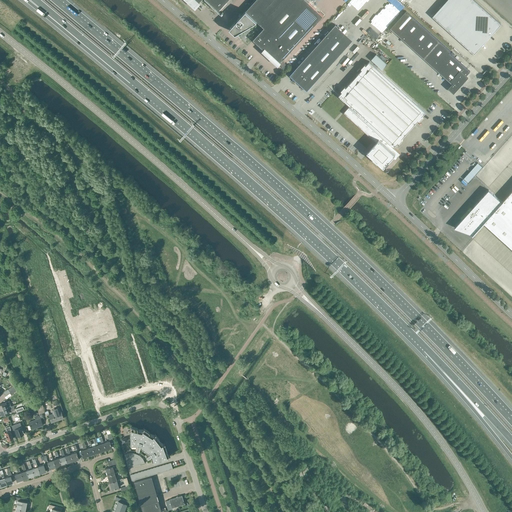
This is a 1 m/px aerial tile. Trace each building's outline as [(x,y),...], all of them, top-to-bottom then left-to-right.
[(206,0),(219,11),(228,0),(206,0)] [(264,28),(253,40),(290,0),(255,0),(230,28),(236,34),(243,29),(245,31),(248,29),(246,28),(257,21),(264,28)] [(260,46),(264,50),(308,2),(305,0),(290,0),(253,40),(257,44),(256,45),(259,48),(260,46)] [(501,24),(474,0),(454,0),(436,20),(474,54),(501,24)] [(264,50),(272,58),(271,59),(273,61),(275,60),(279,64),(323,16),(308,2),(264,50)] [(449,52),(451,51),(406,11),(391,27),(453,83),(449,88),(454,92),(467,77),(466,76),(470,71),(449,52)] [(289,76),(307,91),(353,40),(335,25),(289,76)] [(382,70),(387,64),(376,54),(371,60),(382,70)] [(367,152),(384,167),(392,157),(395,160),(401,154),(393,147),(394,146),(395,146),(398,143),(399,144),(403,140),(402,139),(418,120),(419,121),(423,117),(422,116),(426,112),(369,62),(366,66),(365,65),(361,69),(362,70),(346,88),(345,87),(341,91),(342,92),(339,96),(350,106),(343,113),(376,142),(367,152)] [(511,190),(503,201),(502,202),(489,190),(472,209),(469,206),(467,209),(469,211),(455,228),(473,234),(472,235),(473,235),(484,223),(511,247),(511,190)] [(0,409),(7,407),(11,406),(9,401),(0,404),(0,409)] [(11,406),(7,407),(0,409),(0,412),(1,415),(9,412),(9,411),(10,411),(11,412),(12,411),(14,409),(14,407),(14,405),(11,406)] [(63,418),(61,411),(60,411),(59,407),(51,410),(53,413),(48,415),(51,422),(63,418)] [(35,420),(28,422),(29,425),(27,426),(29,430),(43,425),(40,418),(39,415),(34,417),(35,420)] [(17,436),(18,436),(19,436),(21,436),(21,435),(23,434),(23,432),(20,423),(12,425),(11,425),(13,430),(15,429),(17,436)] [(8,440),(13,438),(10,430),(11,430),(9,426),(6,428),(7,431),(4,432),(5,436),(6,435),(8,440)] [(151,460),(151,461),(170,455),(169,455),(165,451),(166,450),(164,444),(165,443),(164,443),(163,444),(158,441),(159,439),(155,434),(154,435),(149,433),(149,432),(144,428),(143,428),(143,430),(137,430),(137,428),(131,426),(131,446),(135,445),(136,448),(138,449),(139,447),(148,453),(146,455),(148,457),(150,456),(151,460)] [(98,444),(100,451),(106,449),(103,443),(104,442),(101,436),(99,436),(101,443),(98,444)] [(86,448),(88,455),(94,453),(92,446),(90,440),(87,440),(89,447),(86,448)] [(86,448),(84,441),(81,442),(82,445),(81,445),(82,450),(80,450),(83,457),(88,455),(86,448)] [(106,449),(111,447),(109,441),(104,442),(103,443),(106,449)] [(66,448),(68,455),(65,456),(62,449),(67,462),(72,461),(68,447),(66,448)] [(72,461),(78,459),(76,452),(70,454),(68,447),(72,461)] [(60,450),(61,452),(62,457),(59,458),(61,464),(67,462),(62,449),(60,450)] [(124,454),(128,467),(140,464),(145,463),(145,462),(144,462),(144,461),(143,459),(141,457),(140,456),(138,455),(136,454),(134,453),(132,453),(130,453),(128,453),(125,454),(124,454)] [(50,457),(51,460),(47,462),(49,468),(55,466),(53,460),(52,457),(50,457)] [(32,468),(34,475),(40,473),(37,466),(35,458),(32,459),(34,463),(33,463),(35,467),(32,468)] [(53,460),(55,466),(61,464),(59,458),(53,460)] [(107,475),(114,473),(113,469),(115,469),(115,468),(119,467),(118,464),(115,465),(113,459),(110,460),(112,466),(105,468),(107,475)] [(26,470),(28,477),(34,475),(32,468),(29,460),(26,461),(28,465),(27,465),(29,469),(26,470)] [(21,462),(24,471),(20,472),(17,463),(22,479),(28,477),(26,470),(23,462),(21,462)] [(171,462),(130,475),(132,481),(172,469),(173,469),(171,462)] [(14,474),(17,481),(22,479),(17,463),(15,464),(18,473),(14,474)] [(37,466),(40,473),(46,471),(43,464),(37,466)] [(4,477),(7,484),(12,482),(10,476),(12,475),(9,466),(7,467),(8,471),(7,472),(8,476),(4,477)] [(109,482),(116,480),(115,477),(118,476),(117,475),(121,474),(120,472),(114,473),(107,475),(109,482)] [(154,488),(151,477),(134,482),(137,493),(154,488)] [(109,482),(112,489),(118,487),(117,483),(123,481),(122,478),(116,480),(109,482)] [(140,505),(158,499),(154,488),(137,493),(140,505)] [(172,508),(184,504),(182,495),(169,499),(169,500),(165,501),(168,510),(172,509),(172,508)] [(17,500),(16,505),(25,507),(27,502),(28,499),(15,496),(14,499),(17,500)] [(118,500),(116,505),(125,509),(127,504),(128,501),(116,496),(115,499),(118,500)] [(140,505),(142,511),(166,511),(165,510),(161,511),(158,499),(140,505)]
